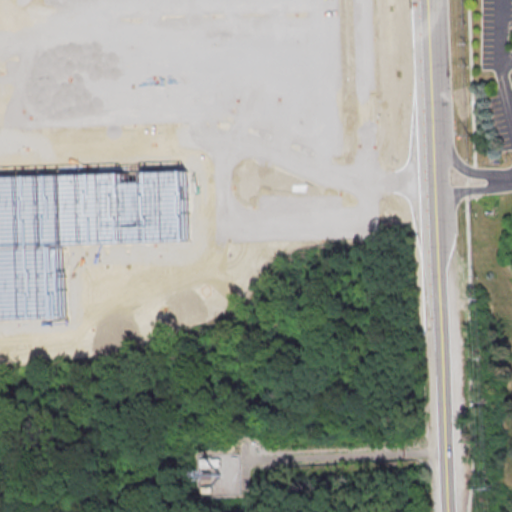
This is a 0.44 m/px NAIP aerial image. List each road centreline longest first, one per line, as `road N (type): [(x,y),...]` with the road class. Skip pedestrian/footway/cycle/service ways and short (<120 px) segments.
road 1 (tertiary): [(448,511),(437,193)]
road 2 (tertiary): [(435,142),(428,0)]
